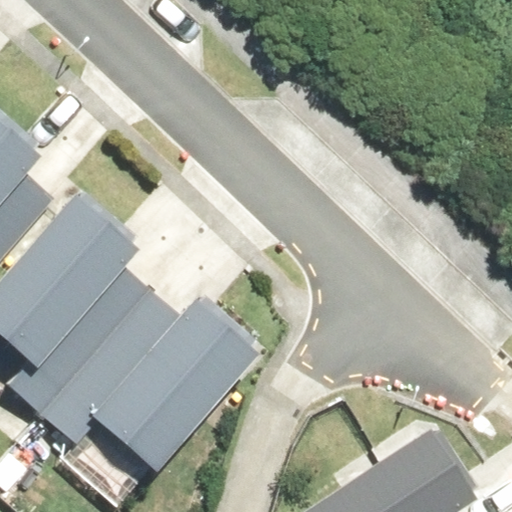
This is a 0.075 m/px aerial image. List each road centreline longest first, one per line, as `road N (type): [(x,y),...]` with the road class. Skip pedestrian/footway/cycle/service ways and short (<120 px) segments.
road 1 (residential): [(377,288),(59,0)]
road 2 (residential): [(377,288),(267,418),(240,511)]
road 3 (residential): [(489,390),(377,288)]
